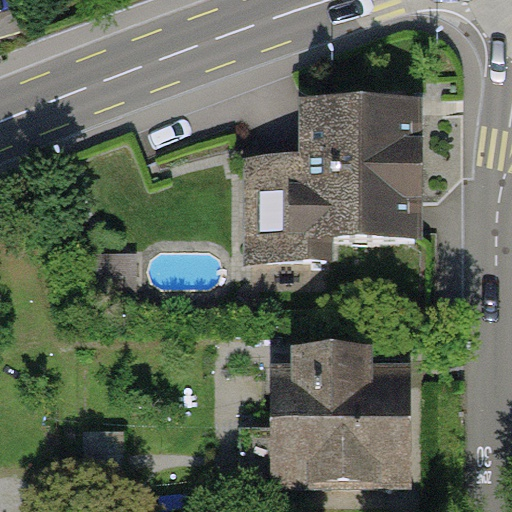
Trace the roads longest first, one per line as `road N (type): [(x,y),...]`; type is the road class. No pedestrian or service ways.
road 1 (primary): [(331,0),(0,125)]
road 2 (residential): [(499,226),(495,511)]
road 3 (residential): [(510,16),(496,152),(499,226)]
